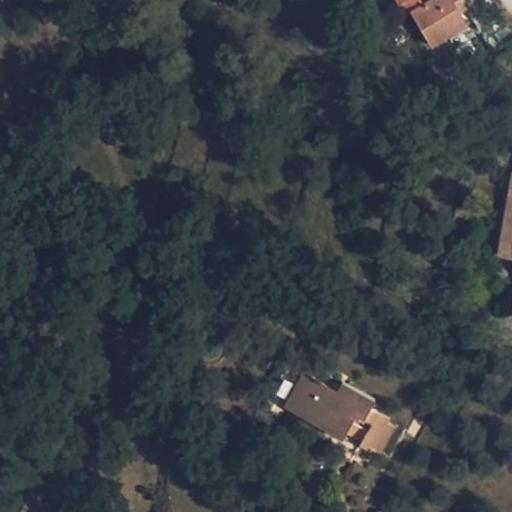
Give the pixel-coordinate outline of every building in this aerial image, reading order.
[(398,0),(406,13),(412,9),(433,45),(467,24),(460,11),(466,8),(461,0),(398,0)] [(511,199),(502,254),(511,255),(511,199)] [(338,389),(303,370),(287,402),(309,413),(312,409),(325,415),(319,425),(344,438),(346,433),(352,420),(369,429),(362,442),(382,452),(395,426),(388,423),(391,417),(371,407),(376,397),(342,380),(338,389)] [(309,413),(287,402),(284,407),(319,425),(325,415),(312,409),(309,413)] [(369,429),(352,420),(346,433),(362,442),(369,429)]
